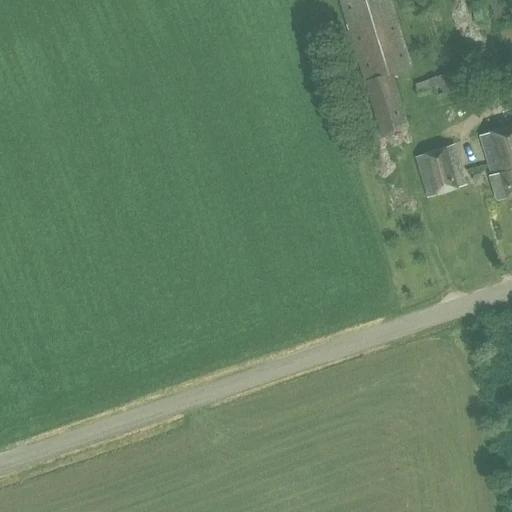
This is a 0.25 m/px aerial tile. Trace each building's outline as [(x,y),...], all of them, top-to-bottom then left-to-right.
[(391,73),(411,67),(390,0),(340,0),(382,134),(407,126),(391,73)] [(511,0),(488,0),(495,20),(511,14),(511,0)] [(484,22),(480,3),(471,5),(475,24),(484,22)] [(429,79),(415,84),(419,93),(433,89),(435,95),(463,86),(457,69),(429,79)] [(511,125),(480,135),(492,173),(490,173),(498,199),(511,195),(511,125)] [(427,196),(466,184),(454,144),(416,157),(427,196)]
